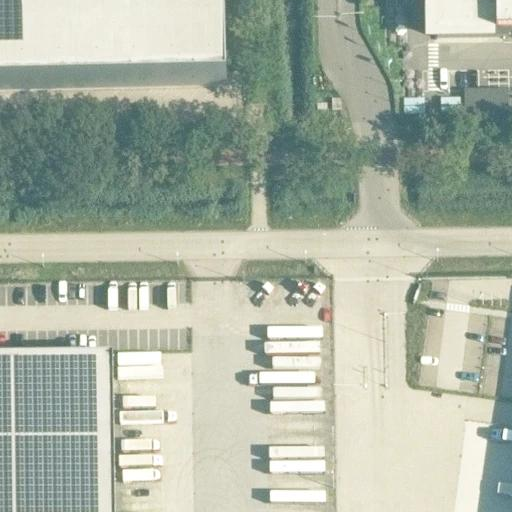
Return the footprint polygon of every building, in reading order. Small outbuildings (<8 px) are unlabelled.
[(224,0),(0,0),(0,92),(226,87),(224,0)] [(511,0),(433,0),(434,39),(511,38),(511,0)] [(446,55),(404,56),(405,96),(447,96),(446,55)] [(277,321),(283,321),(282,312),(288,312),(287,293),(276,293),(277,321)] [(0,363),(0,511),(115,511),(113,362),(0,363)]
